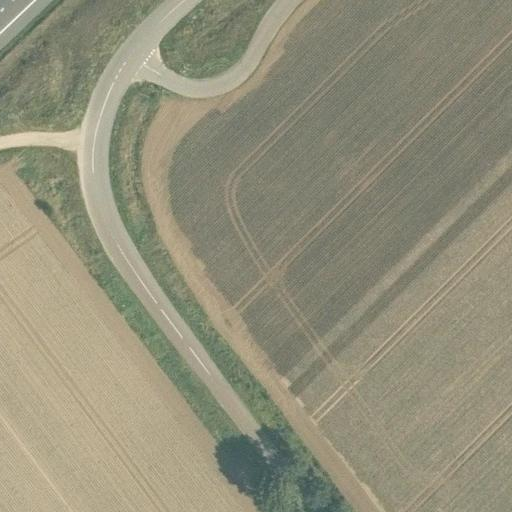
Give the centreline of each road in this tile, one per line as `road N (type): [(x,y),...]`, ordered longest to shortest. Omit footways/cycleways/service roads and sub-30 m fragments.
road 1 (unclassified): [(311,511),(126,262),(106,220),(90,147),(108,94),(134,59)]
road 2 (unclassified): [(134,59),(192,89),(216,88),(235,80),(290,0)]
